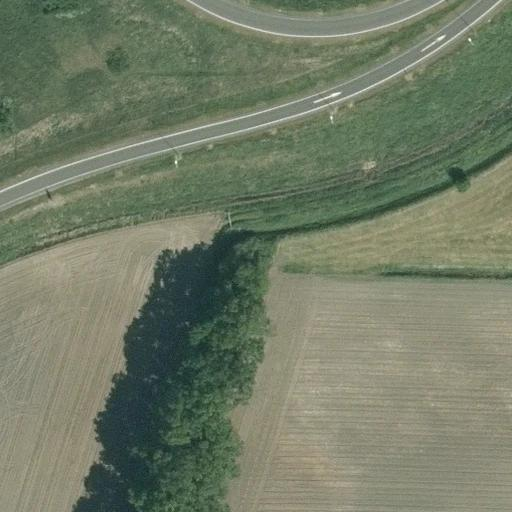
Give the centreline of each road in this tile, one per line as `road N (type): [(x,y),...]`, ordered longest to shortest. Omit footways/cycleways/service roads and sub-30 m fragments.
road 1 (trunk): [(0,204),(320,104),(421,53),(491,0)]
road 2 (trunk): [(435,0),(374,24),(308,33),(250,26),(194,0)]
